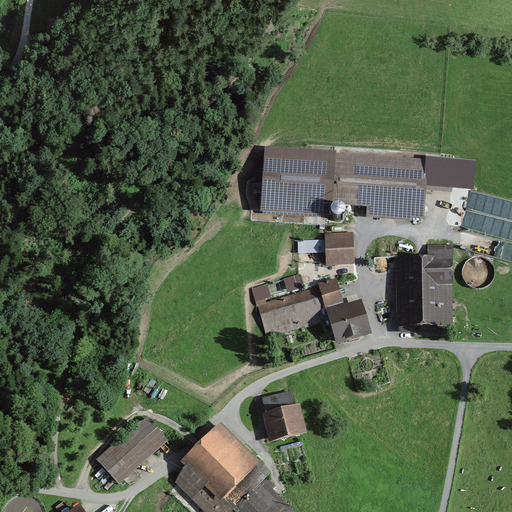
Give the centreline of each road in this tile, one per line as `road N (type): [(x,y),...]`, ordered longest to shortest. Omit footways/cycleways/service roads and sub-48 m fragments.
road 1 (track): [(287,0),(107,254),(74,329),(53,459),(59,491)]
road 2 (unclassified): [(511,347),(479,348),(469,362),(444,511)]
